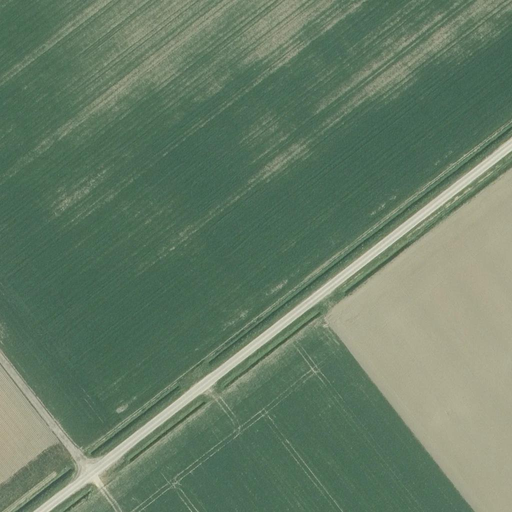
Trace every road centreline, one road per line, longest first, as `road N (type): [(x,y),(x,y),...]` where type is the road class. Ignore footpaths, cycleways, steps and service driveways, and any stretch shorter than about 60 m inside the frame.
road 1 (unclassified): [(40,511),(511,143)]
road 2 (track): [(89,473),(0,360)]
